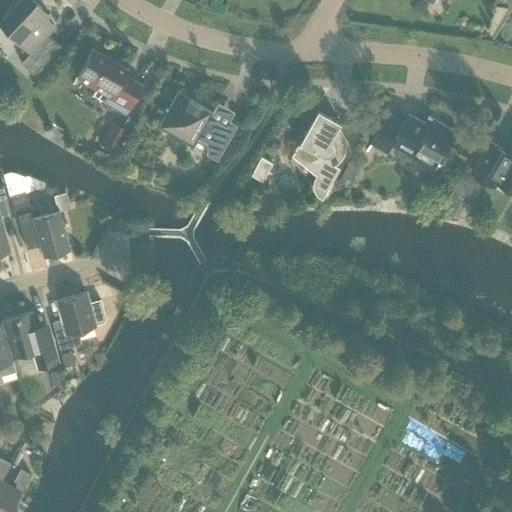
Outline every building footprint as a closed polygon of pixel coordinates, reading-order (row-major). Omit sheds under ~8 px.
[(33,73),(59,45),(47,34),(54,26),(45,17),(48,13),(33,0),(20,0),(0,22),(0,24),(30,52),(21,62),(33,73)] [(124,74),(127,69),(92,49),(76,77),(107,94),(103,101),(126,114),(142,85),(124,74)] [(209,117),(212,111),(177,92),(158,127),(193,147),(197,138),(206,143),(206,154),(217,160),(236,125),(229,121),(226,126),(209,117)] [(337,127),(340,122),(317,110),(291,156),(316,175),(313,180),(312,186),(314,192),(317,196),(322,199),(339,168),(334,165),(340,160),(344,153),(346,145),(345,138),(342,132),(337,127)] [(441,163),(458,133),(429,116),(425,123),(408,114),(404,121),(389,113),(371,143),(388,152),(393,145),(414,157),(418,150),(441,163)] [(114,153),(126,131),(111,122),(99,144),(114,153)] [(495,180),(511,189),(511,150),(509,156),(502,152),(504,149),(490,141),(472,172),(486,180),(488,175),(495,180)] [(261,181),(272,163),(261,156),(250,175),(261,181)] [(45,182),(11,171),(2,173),(12,208),(28,204),(25,192),(46,187),(45,182)] [(0,252),(7,251),(0,225),(0,214),(11,212),(4,185),(0,186),(0,252)] [(43,255),(69,248),(59,210),(34,217),(32,211),(17,215),(26,249),(41,245),(43,255)] [(77,330),(93,326),(84,292),(58,299),(64,318),(52,322),(59,349),(81,343),(77,330)] [(2,324),(11,357),(39,349),(43,365),(58,361),(50,334),(38,338),(31,311),(2,319),(3,323),(2,324)] [(15,371),(11,357),(2,324),(1,324),(0,323),(0,374),(1,375),(15,371)] [(295,360),(303,353),(253,329),(238,343),(240,339),(214,363),(206,379),(214,387),(204,397),(189,428),(183,433),(165,471),(147,487),(142,497),(152,508),(156,511),(208,511),(216,505),(221,495),(236,481),(295,360)] [(285,433),(264,484),(291,495),(299,502),(296,509),(292,511),(281,511),(271,502),(261,511),(245,511),(238,509),(237,511),(335,511),(353,468),(370,451),(384,416),(349,382),(315,368),(294,419),(320,430),(328,438),(320,447),(285,433)] [(395,434),(359,511),(445,511),(466,467),(395,434)] [(0,481),(10,463),(0,457),(0,481)] [(1,480),(0,481),(0,511),(9,511),(30,474),(20,468),(13,480),(17,482),(14,488),(1,480)]
